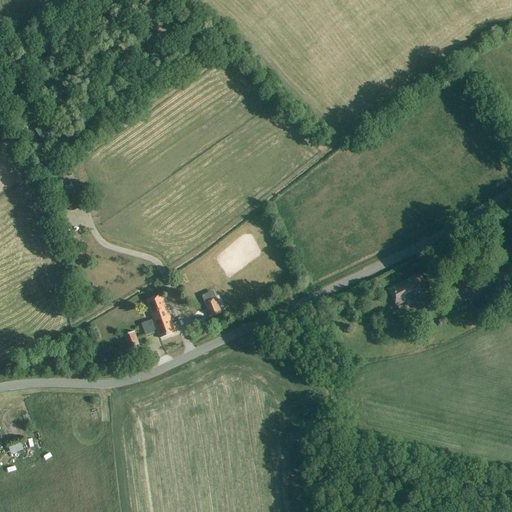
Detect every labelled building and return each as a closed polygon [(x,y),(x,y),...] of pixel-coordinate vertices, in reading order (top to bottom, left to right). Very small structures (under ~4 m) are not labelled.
[(52,118),(35,130),(45,144),(62,133),(52,118)] [(84,174),(78,176),(82,183),(87,181),(84,174)] [(78,192),(75,193),(74,188),(67,190),(68,195),(65,196),(70,211),(83,207),(78,192)] [(419,274),(388,290),(396,306),(417,295),(419,300),(430,295),(419,274)] [(457,289),(446,294),(453,309),(464,303),(457,289)] [(162,295),(146,301),(159,339),(178,332),(175,323),(170,325),(169,321),(171,320),(162,295)] [(223,314),(216,298),(204,303),(210,319),(223,314)] [(468,303),(462,306),(466,313),(472,310),(468,303)] [(133,332),(123,336),(128,350),(139,346),(133,332)] [(20,442),(8,447),(11,454),(23,450),(20,442)]
